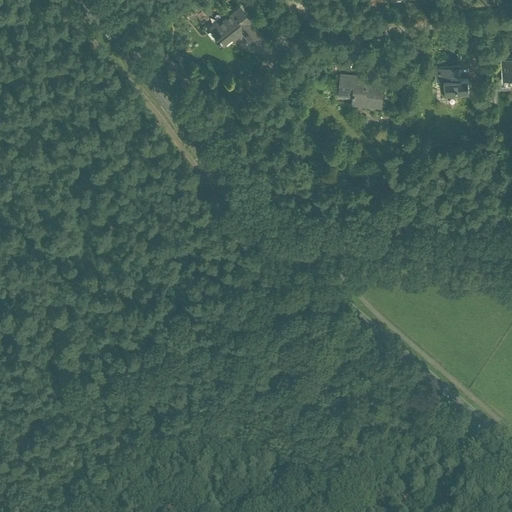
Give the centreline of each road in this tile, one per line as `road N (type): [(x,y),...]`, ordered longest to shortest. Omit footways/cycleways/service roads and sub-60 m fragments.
road 1 (track): [(0,426),(296,293),(313,277),(315,243),(329,237),(511,219)]
road 2 (primary): [(511,447),(313,277),(185,130)]
road 3 (residential): [(301,12),(357,31),(511,21)]
road 4 (primary): [(185,130),(76,0)]
road 5 (residential): [(185,130),(262,65),(301,12)]
